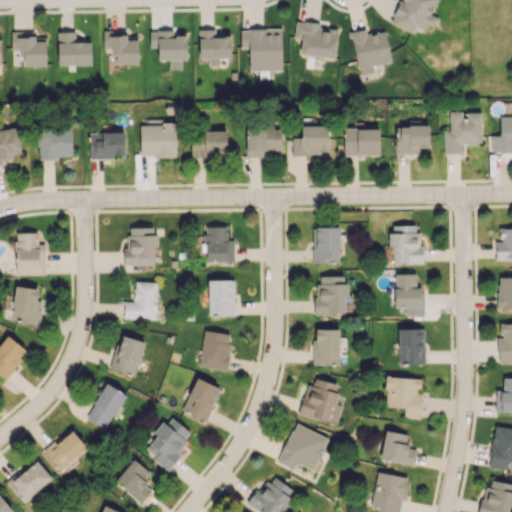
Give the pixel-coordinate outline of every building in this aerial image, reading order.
[(400,0),(391,24),(412,32),(414,26),(423,30),(425,24),(433,27),(437,17),(430,14),(435,0),(400,0)] [(337,28),(319,27),(319,23),(295,20),(294,37),(301,38),(299,54),(334,58),(337,28)] [(281,70),(281,28),(239,29),(240,47),(248,47),(248,70),(281,70)] [(230,57),(230,34),(215,34),(215,29),(198,29),(198,58),(208,58),(208,65),(219,65),(218,57),(230,57)] [(391,61),(384,30),(366,35),(364,29),(350,32),(360,77),(373,74),(371,66),(391,61)] [(137,40),(126,39),(126,31),(103,30),(103,53),(116,53),(115,64),(137,64),(137,40)] [(157,59),(169,59),(169,70),(180,69),(180,60),(186,60),(186,35),(173,35),(173,30),(149,30),(149,47),(157,47),(157,59)] [(46,41),(34,40),(34,31),(11,31),(10,49),(22,50),(21,65),(45,66),(46,41)] [(57,65),(91,64),(90,42),(74,42),(74,31),(57,32),(57,65)] [(480,112),(464,112),(464,111),(449,111),(449,130),(443,130),(443,153),(461,153),(461,143),(480,143),(480,112)] [(511,152),(511,116),(499,116),(499,136),(491,135),(491,152),(511,152)] [(140,157),(175,156),(175,122),(139,122),(140,157)] [(327,125),(300,125),(301,137),(291,137),(292,154),(328,153),(327,125)] [(428,126),(395,125),(395,153),(418,154),(418,147),(428,148),(428,126)] [(20,154),(15,126),(0,128),(0,163),(13,161),(12,155),(20,154)] [(71,158),(71,127),(38,127),(38,158),(71,158)] [(245,156),(266,157),(266,150),(280,150),(281,127),(245,127),(245,156)] [(379,128),(343,128),(343,155),(378,155),(379,128)] [(191,157),(226,156),(226,130),(190,131),(191,157)] [(123,132),(88,132),(89,158),(124,158),(123,132)] [(421,262),(421,233),(415,233),(414,225),(389,225),(390,263),(421,262)] [(226,226),(204,227),(205,262),(233,261),(233,239),(227,239),(226,226)] [(338,226),(311,227),(312,262),(339,262),(338,226)] [(123,265),(153,264),(153,247),(157,247),(157,235),(153,235),(153,227),(128,227),(128,247),(123,247),(123,265)] [(511,228),(498,228),(498,241),(495,241),(495,259),(511,259),(511,228)] [(15,274),(44,274),(44,243),(37,243),(37,232),(15,233),(15,274)] [(419,273),(394,274),(394,308),(404,307),(405,314),(420,314),(419,273)] [(316,314),(344,313),(344,295),(345,295),(345,275),(315,276),(316,314)] [(511,309),(511,277),(497,277),(497,309),(511,309)] [(207,315),(233,315),(233,279),(207,280),(207,315)] [(156,282),(133,281),(133,301),(124,301),(123,318),(155,319),(156,282)] [(39,324),(41,301),(36,300),(37,288),(15,286),(12,322),(39,324)] [(511,323),(499,323),(499,337),(497,337),(497,363),(511,363),(511,323)] [(338,365),(339,329),(313,328),(313,364),(338,365)] [(423,328),(397,329),(398,364),(424,363),(423,328)] [(198,366),(225,370),(231,334),(204,330),(198,366)] [(144,341),(120,334),(109,369),(134,376),(144,341)] [(27,351),(7,335),(0,343),(0,375),(4,379),(27,351)] [(403,408),(403,417),(420,417),(421,392),(419,392),(420,378),(386,376),(384,407),(403,408)] [(181,410),(205,420),(219,388),(196,377),(181,410)] [(511,412),(511,378),(502,377),(501,389),(495,389),(495,411),(511,412)] [(337,383),(314,378),(313,385),(306,384),(298,414),(336,423),(341,404),(336,403),(338,393),(334,392),(337,383)] [(124,393),(103,382),(84,417),(105,429),(124,393)] [(192,434),(169,415),(155,434),(156,435),(144,451),(166,468),(192,434)] [(327,437),(294,423),(276,462),(292,469),(295,463),(313,470),(327,437)] [(511,463),(511,429),(511,426),(491,426),(490,468),(504,468),(504,463),(511,463)] [(86,447),(69,428),(43,452),(60,471),(86,447)] [(413,464),(415,449),(406,448),(408,434),(384,430),(380,460),(413,464)] [(22,502),(51,479),(35,458),(5,482),(22,502)] [(150,490),(143,484),(152,473),(131,458),(114,483),(141,502),(150,490)] [(398,511),(401,499),(405,499),(409,477),(377,471),(370,506),(380,508),(379,511),(398,511)] [(259,511),(277,511),(293,490),(270,473),(248,504),(259,511)] [(509,511),(510,482),(483,481),(481,511),(509,511)] [(0,511),(10,511),(12,511),(0,495),(0,511)]
